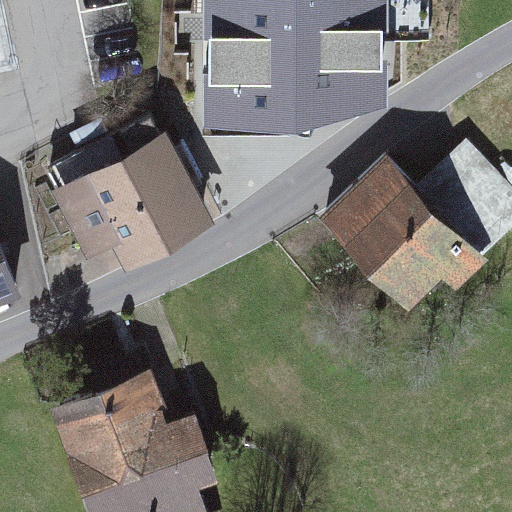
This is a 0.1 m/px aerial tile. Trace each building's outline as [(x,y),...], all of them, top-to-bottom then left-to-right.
[(329,150),(272,0),(198,0),(265,174),(329,150)] [(272,0),(329,150),(398,123),(351,0),(272,0)] [(167,132),(57,189),(102,275),(212,218),(167,132)] [(511,245),(511,176),(477,139),(431,182),(404,153),(335,217),(430,321),(511,245)] [(0,241),(0,296),(21,288),(0,241)] [(51,404),(83,491),(206,448),(191,413),(172,420),(152,366),(51,404)] [(217,480),(206,448),(83,491),(90,511),(205,511),(196,487),(217,480)]
